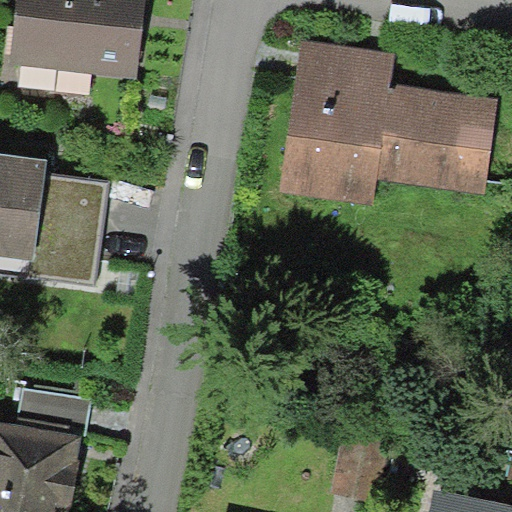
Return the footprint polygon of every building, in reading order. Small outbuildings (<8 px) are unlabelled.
[(154,0),(22,0),(17,68),(148,78),(154,0)] [(400,57),(303,48),(289,200),(379,209),(381,188),(485,198),(493,107),(396,98),(400,57)] [(60,159),(0,150),(0,264),(43,271),(60,159)] [(24,384),(17,420),(80,432),(86,433),(92,397),(24,384)] [(0,511),(64,511),(80,432),(17,420),(0,416),(0,511)] [(391,434),(344,426),(333,490),(380,498),(391,434)] [(431,511),(511,511),(511,506),(436,491),(431,511)]
